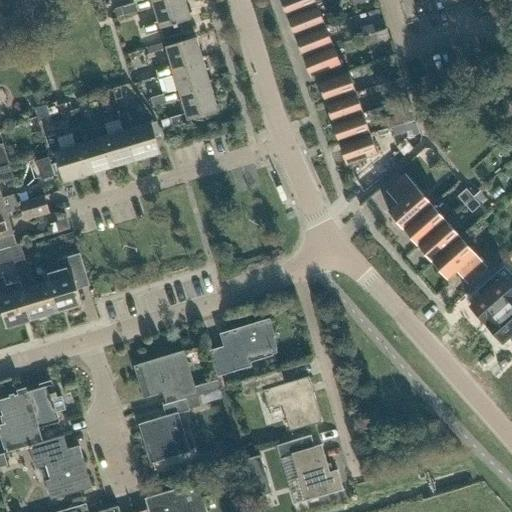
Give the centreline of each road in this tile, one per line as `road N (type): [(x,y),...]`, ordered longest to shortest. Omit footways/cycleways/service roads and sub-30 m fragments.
road 1 (tertiary): [(511,438),(335,247)]
road 2 (unclassified): [(75,211),(286,147)]
road 3 (residential): [(88,341),(295,272)]
road 4 (unclassified): [(359,477),(295,272)]
road 5 (tertiary): [(286,147),(239,0)]
road 6 (unclassified): [(132,485),(88,341)]
